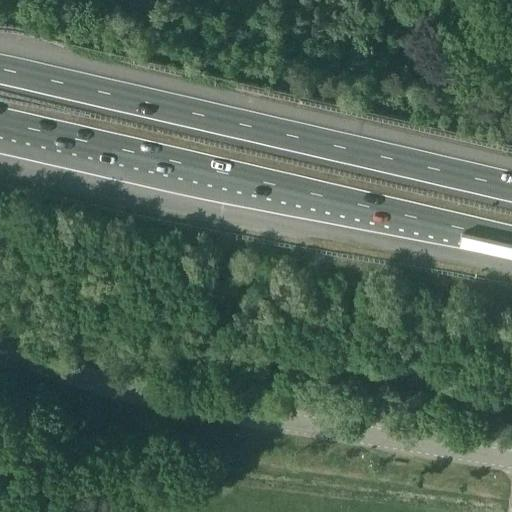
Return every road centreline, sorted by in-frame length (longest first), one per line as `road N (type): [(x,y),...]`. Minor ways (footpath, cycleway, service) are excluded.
road 1 (tertiary): [(511,458),(192,411),(0,346)]
road 2 (motorway): [(511,188),(0,68)]
road 3 (motorway): [(0,122),(511,241)]
